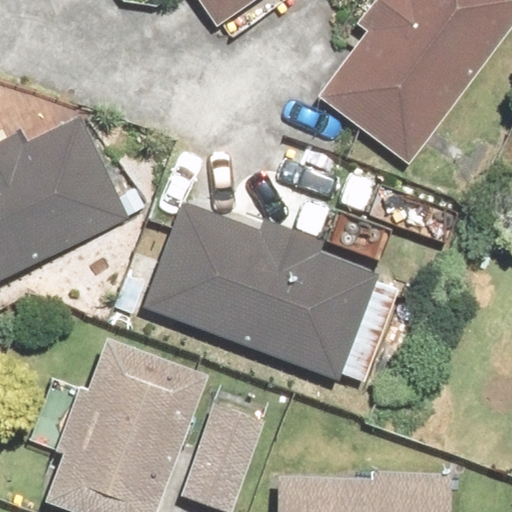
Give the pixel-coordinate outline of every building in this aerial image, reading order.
[(202,0),(221,26),(258,0),(202,0)] [(367,32),(318,95),(412,167),(511,35),(511,0),(377,0),(358,25),(367,32)] [(0,282),(133,218),(82,114),(26,142),(18,125),(0,134),(0,282)] [(185,202),(146,307),(343,379),(382,274),(324,253),(329,240),(267,217),(262,230),(185,202)] [(50,505),(67,511),(163,511),(215,373),(113,335),(94,386),(82,382),(57,452),(68,456),(50,505)] [(213,398),(178,496),(222,511),(236,511),(270,418),(213,398)] [(456,511),(458,474),(375,472),(375,480),(280,477),(278,511),(456,511)]
